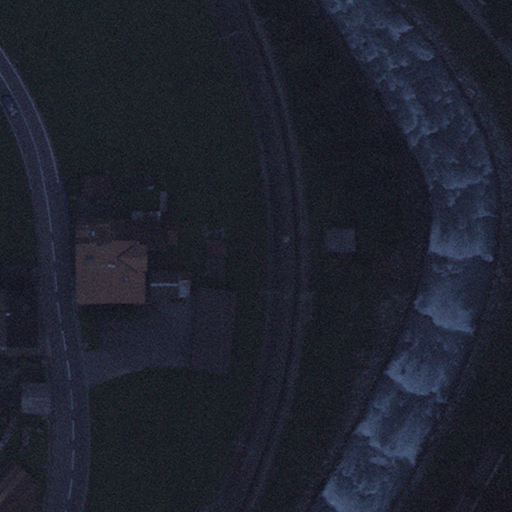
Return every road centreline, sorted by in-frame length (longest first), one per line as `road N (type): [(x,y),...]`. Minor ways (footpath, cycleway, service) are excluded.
road 1 (track): [(422,511),(511,346),(511,45),(477,0)]
road 2 (secondary): [(0,75),(40,173),(70,437),(67,511)]
